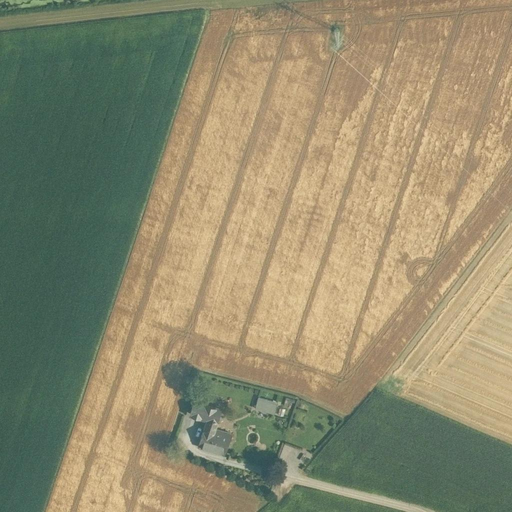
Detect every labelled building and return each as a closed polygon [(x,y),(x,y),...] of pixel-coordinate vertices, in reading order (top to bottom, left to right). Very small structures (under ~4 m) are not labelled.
[(276,408),(278,401),(260,395),(256,407),(265,410),(267,405),(276,408)] [(205,404),(194,401),(191,413),(201,416),(205,404)] [(221,409),(205,404),(201,416),(207,418),(207,417),(218,420),(221,409)] [(218,420),(207,417),(207,418),(205,426),(215,428),(217,421),(218,421),(218,420)] [(215,428),(205,426),(198,445),(225,453),(231,433),(215,428)]
